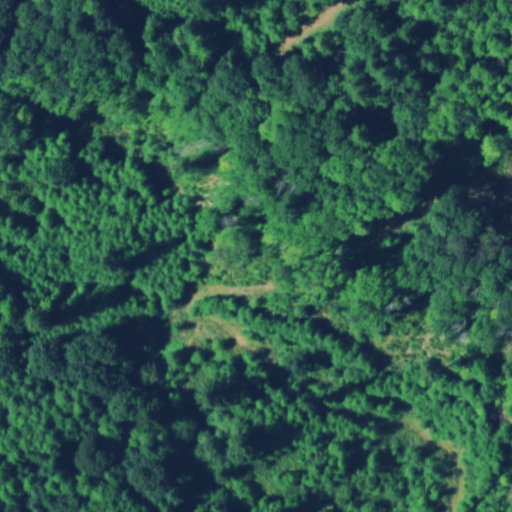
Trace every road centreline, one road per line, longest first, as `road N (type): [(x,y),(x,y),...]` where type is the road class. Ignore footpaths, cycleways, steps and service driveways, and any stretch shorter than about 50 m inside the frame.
road 1 (track): [(0,353),(101,308),(323,277),(439,189),(493,125)]
road 2 (track): [(458,511),(461,471),(451,449),(389,418)]
